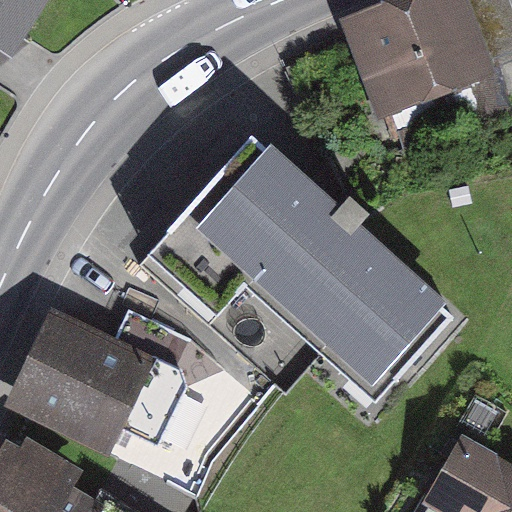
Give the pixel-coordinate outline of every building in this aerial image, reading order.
[(35,0),(0,0),(0,16),(19,28),(35,0)] [(458,0),(423,0),(355,26),(386,108),(485,71),(458,0)] [(260,140),(148,261),(285,389),(323,349),(376,398),(451,317),(260,140)] [(16,402),(105,444),(115,423),(155,442),(183,383),(54,322),(16,402)] [(70,475),(16,444),(0,471),(0,511),(106,511),(63,488),(70,475)] [(511,511),(511,469),(463,444),(432,502),(450,511),(511,511)]
